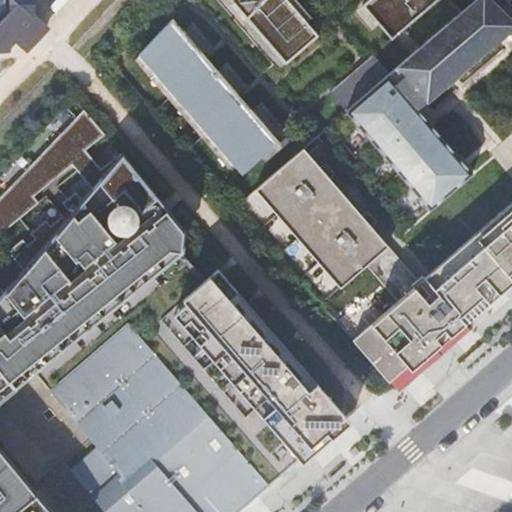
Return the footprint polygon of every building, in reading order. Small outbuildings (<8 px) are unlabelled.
[(0,0),(0,47),(5,47),(14,37),(25,47),(46,27),(41,22),(25,5),(30,0),(0,0)] [(232,0),(283,59),(307,38),(301,31),(310,24),(289,0),(232,0)] [(368,93),(346,113),(431,208),(459,183),(460,184),(474,172),(417,108),(460,69),(461,71),(502,34),(504,36),(511,29),(511,22),(491,0),(476,0),(462,13),(460,10),(419,47),(390,73),(368,93)] [(367,0),(363,4),(392,38),(404,29),(419,47),(460,10),(451,0),(367,0)] [(187,34),(173,18),(142,52),(245,171),(279,141),(271,131),(256,114),(237,92),(221,74),(202,52),(187,34)] [(318,34),(310,24),(301,31),(307,38),(283,59),(286,62),(318,34)] [(187,34),(202,52),(212,44),(196,26),(187,34)] [(368,93),(390,73),(374,54),(352,73),(368,93)] [(221,74),(237,92),(246,84),(231,66),(221,74)] [(346,113),(368,93),(352,73),(330,92),(346,113)] [(256,114),(271,131),(280,123),(265,106),(256,114)] [(0,511),(54,511),(0,446),(0,400),(31,375),(96,449),(69,472),(103,511),(239,511),(275,482),(309,452),(326,437),(316,427),(339,408),(224,275),(212,285),(183,252),(185,230),(123,153),(121,152),(102,168),(87,150),(106,134),(85,109),(0,197),(0,233),(32,200),(26,195),(63,156),(91,189),(84,197),(69,183),(55,197),(64,206),(49,222),(42,215),(27,231),(34,238),(27,245),(20,238),(7,252),(22,271),(0,298),(0,511)] [(299,150),(258,185),(345,286),(386,251),(299,150)] [(511,202),(415,288),(414,286),(353,340),(390,383),(499,286),(500,287),(511,277),(511,202)] [(339,408),(316,427),(326,437),(348,418),(339,408)]
